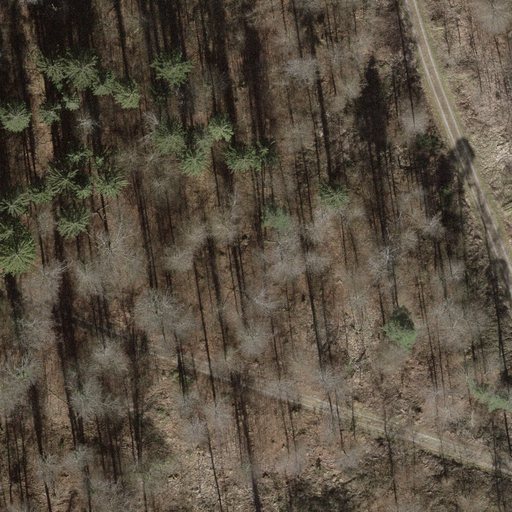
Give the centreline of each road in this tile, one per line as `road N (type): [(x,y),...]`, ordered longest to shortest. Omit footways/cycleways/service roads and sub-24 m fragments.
road 1 (track): [(511,467),(27,304),(0,284)]
road 2 (track): [(511,232),(426,59),(411,0)]
